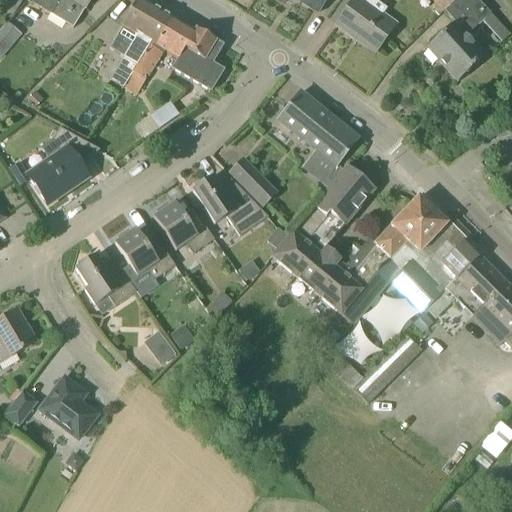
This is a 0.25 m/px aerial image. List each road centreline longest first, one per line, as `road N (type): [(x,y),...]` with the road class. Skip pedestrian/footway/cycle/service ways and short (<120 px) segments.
road 1 (unclassified): [(21,267),(255,115),(305,70)]
road 2 (tertiary): [(511,241),(397,136),(305,70)]
road 3 (unclassified): [(113,385),(21,267)]
road 4 (track): [(397,136),(511,57)]
road 5 (tertiary): [(305,70),(188,0)]
